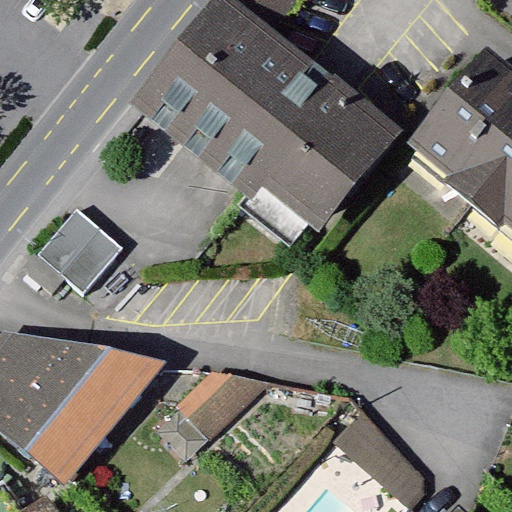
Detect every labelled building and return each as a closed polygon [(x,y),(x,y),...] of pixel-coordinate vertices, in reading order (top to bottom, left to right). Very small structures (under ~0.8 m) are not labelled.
[(310,257),(392,158),(267,55),(312,0),(227,0),(122,129),(243,227),(255,213),(310,257)] [(511,0),(499,0),(511,10),(511,0)] [(511,105),(478,78),(401,175),(511,262),(511,105)] [(82,206),(43,253),(90,291),(129,244),(82,206)] [(0,456),(56,504),(160,387),(0,352),(0,456)] [(263,404),(210,390),(172,425),(177,430),(158,446),(182,474),(263,404)] [(414,490),(358,434),(332,459),(393,511),(411,511),(417,505),(414,490)]
